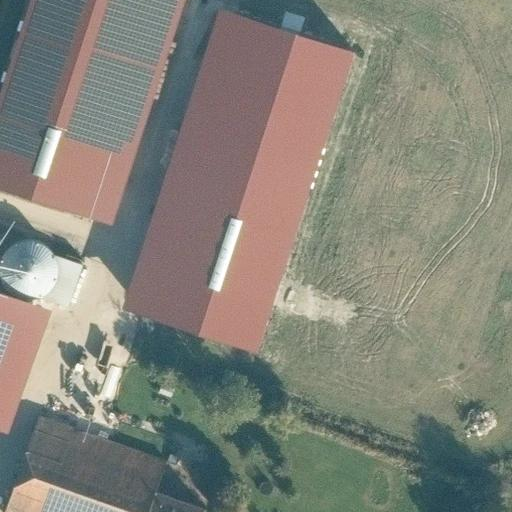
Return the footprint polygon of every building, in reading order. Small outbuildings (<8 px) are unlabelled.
[(178,0),(29,0),(0,96),(0,182),(112,217),(178,0)] [(0,284),(71,305),(85,257),(11,236),(0,273),(0,284)] [(0,392),(20,333),(0,325),(0,392)] [(172,460),(44,416),(10,511),(215,511),(218,505),(163,486),(172,460)] [(0,510),(2,511),(15,473),(0,467),(0,510)]
